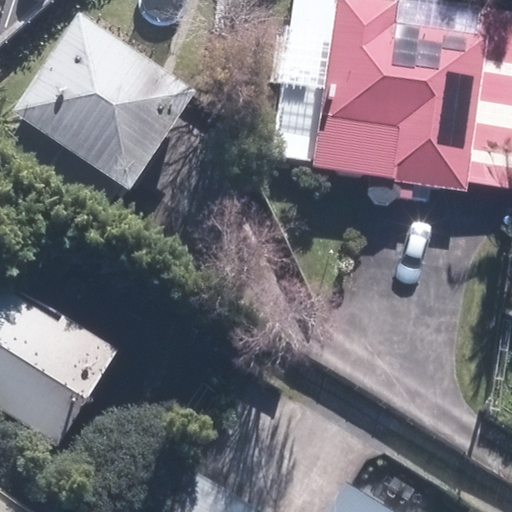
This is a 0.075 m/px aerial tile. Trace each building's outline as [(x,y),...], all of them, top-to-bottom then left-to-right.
[(511,190),(511,13),(486,10),(482,37),(396,24),(399,3),(377,0),(338,0),(313,170),(372,178),(371,195),(380,203),(391,205),(400,197),(402,183),(467,192),(468,184),(511,190)] [(199,89),(80,16),(18,116),(138,189),(199,89)] [(0,279),(0,411),(60,448),(119,353),(0,279)] [(264,511),(196,475),(175,511),(264,511)] [(396,511),(348,483),(330,511),(396,511)] [(0,511),(19,511),(0,498),(0,511)]
